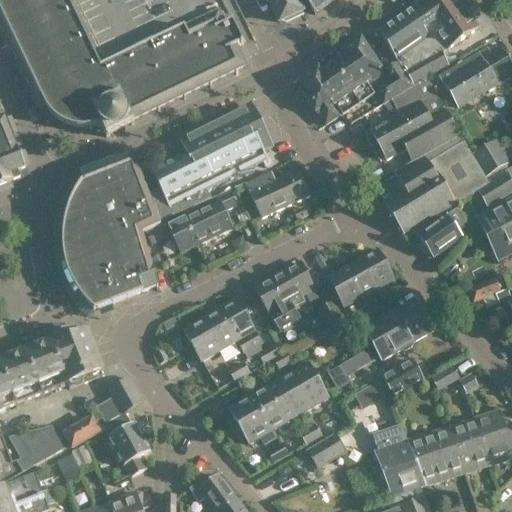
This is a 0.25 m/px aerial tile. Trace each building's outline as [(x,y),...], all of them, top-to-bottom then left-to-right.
[(236,50),(237,50),(244,46),(220,0),(0,0),(0,36),(36,112),(44,108),(51,118),(61,125),(72,130),(84,131),(96,130),(101,128),(106,139),(246,71),(236,50)] [(268,0),(279,24),(282,22),(286,24),(302,16),(297,5),(299,4),(297,0),(268,0)] [(303,0),(315,16),(332,4),(330,1),(331,0),(303,0)] [(416,6),(378,32),(403,74),(426,62),(420,51),(430,45),(427,40),(435,34),(428,25),(459,3),(457,0),(423,0),(415,5),(416,6)] [(426,62),(403,74),(411,87),(448,68),(441,55),(447,52),(478,31),(459,3),(428,25),(435,34),(427,40),(430,45),(420,51),(426,62)] [(384,106),(391,101),(412,89),(403,74),(397,65),(383,74),(362,42),(358,44),(358,45),(345,53),(343,55),(330,64),(352,96),(373,82),(377,89),(374,91),(384,106)] [(439,78),(444,85),(443,86),(457,109),(497,85),(498,86),(511,77),(511,69),(501,50),(490,56),(487,50),(439,78)] [(306,80),(300,84),(304,89),(305,89),(310,96),(309,97),(310,98),(307,100),(319,119),(320,118),(325,127),(339,117),(334,109),(352,96),(330,64),(318,72),(316,73),(316,74),(306,80)] [(405,151),(412,164),(424,158),(460,138),(426,82),(412,89),(391,101),(396,110),(399,116),(370,132),(371,134),(366,137),(380,163),(385,160),(386,162),(405,151)] [(396,110),(391,101),(384,106),(388,114),(396,110)] [(246,108),(226,118),(240,145),(244,143),(252,158),(256,167),(276,157),(272,148),(257,120),(257,119),(257,118),(256,118),(252,110),(246,108)] [(15,175),(25,170),(4,118),(0,119),(0,188),(13,183),(12,182),(15,175)] [(226,118),(203,130),(224,172),(228,180),(228,181),(256,167),(252,158),(244,143),(240,145),(226,118)] [(183,140),(181,145),(182,147),(187,157),(188,156),(206,192),(228,181),(228,180),(224,172),(203,130),(183,140)] [(460,138),(424,158),(412,164),(394,174),(405,193),(385,205),(393,217),(396,216),(400,221),(397,224),(405,236),(413,231),(416,234),(453,207),(488,186),(460,138)] [(474,156),(486,177),(507,164),(495,144),(474,156)] [(158,189),(150,193),(159,223),(210,200),(206,192),(188,156),(187,157),(171,165),(151,174),(158,189)] [(89,309),(94,313),(158,288),(143,234),(160,227),(136,164),(130,167),(126,157),(80,175),(84,185),(82,186),(80,184),(77,189),(74,195),(71,201),(68,207),(67,210),(65,216),(64,219),(63,223),(62,229),(62,236),(61,239),(61,242),(61,246),(62,252),(62,256),(63,259),(64,265),(66,271),(68,277),(69,280),(71,283),(73,289),(77,294),(80,300),(84,304),(89,309)] [(246,186),(262,220),(309,198),(297,173),(275,183),(271,174),(246,186)] [(487,207),(511,191),(511,189),(503,174),(489,183),(491,186),(479,194),(487,207)] [(197,248),(232,231),(223,213),(237,207),(231,195),(217,201),(219,204),(184,221),(197,248)] [(511,200),(477,219),(498,262),(511,254),(511,200)] [(457,231),(465,225),(453,207),(416,234),(418,238),(434,260),(463,239),(457,231)] [(297,221),(308,216),(304,209),(294,214),(297,221)] [(184,221),(168,228),(167,225),(146,235),(151,247),(165,240),(164,239),(168,237),(167,235),(170,233),(181,255),(197,248),(184,221)] [(377,292),(394,282),(377,252),(360,262),(377,292)] [(162,255),(154,259),(157,266),(165,263),(162,255)] [(360,262),(327,280),(344,310),(377,292),(360,262)] [(269,316),(279,333),(300,322),(290,305),(306,296),(310,303),(318,298),(314,291),(315,291),(300,265),(254,290),(269,316)] [(495,280),(471,290),(476,304),(507,290),(503,283),(497,286),(495,280)] [(510,299),(507,291),(495,296),(499,304),(510,299)] [(388,293),(381,297),(384,304),(391,300),(388,293)] [(228,328),(237,343),(244,355),(261,345),(254,333),(255,333),(236,301),(219,311),(228,328)] [(364,333),(381,362),(400,351),(403,352),(410,348),(411,345),(433,332),(416,303),(364,333)] [(317,314),(330,337),(346,328),(333,305),(317,314)] [(360,320),(354,309),(345,314),(351,325),(360,320)] [(183,332),(192,348),(228,328),(219,311),(183,332)] [(365,328),(360,320),(351,325),(355,334),(365,328)] [(192,348),(201,364),(237,343),(228,328),(192,348)] [(49,340),(50,343),(51,343),(67,385),(67,386),(69,390),(104,377),(102,371),(87,333),(86,333),(84,329),(74,333),(73,331),(49,340)] [(26,352),(34,374),(42,395),(67,386),(67,385),(51,343),(50,343),(26,352)] [(276,346),(257,357),(263,368),(282,357),(276,346)] [(26,352),(0,362),(0,363),(16,405),(42,395),(34,374),(26,352)] [(168,362),(163,352),(155,356),(160,365),(168,362)] [(286,355),(274,362),(278,370),(291,363),(286,355)] [(409,362),(380,379),(392,400),(422,384),(409,362)] [(0,411),(16,405),(0,363),(0,411)] [(229,373),(235,383),(249,375),(243,365),(229,373)] [(277,439),(274,432),(328,401),(307,366),(229,411),(249,446),(260,440),(264,446),(277,439)] [(349,385),(339,368),(327,375),(337,392),(349,385)] [(438,392),(459,380),(453,368),(432,381),(438,392)] [(478,388),(471,377),(460,383),(466,395),(478,388)] [(137,392),(131,380),(108,392),(112,400),(113,399),(116,404),(137,392)] [(384,399),(376,385),(355,397),(363,410),(384,399)] [(122,416),(144,404),(137,392),(116,404),(122,416)] [(96,409),(105,425),(122,416),(116,404),(113,399),(112,400),(96,409)] [(343,410),(329,419),(335,429),(349,421),(343,410)] [(489,468),(511,460),(511,454),(498,413),(474,421),(489,468)] [(62,431),(55,435),(60,443),(67,439),(72,448),(99,433),(92,420),(65,436),(62,431)] [(474,421),(449,429),(464,476),(489,468),(474,421)] [(109,439),(131,479),(146,471),(139,460),(149,455),(148,452),(148,449),(146,444),(143,443),(141,439),(142,436),(139,431),(136,430),(134,426),(109,439)] [(320,438),(314,427),(300,435),(306,446),(320,438)] [(64,450),(51,428),(38,431),(53,457),(64,450)] [(402,428),(374,437),(379,452),(376,453),(394,505),(413,498),(411,493),(425,488),(409,443),(407,443),(402,428)] [(409,443),(425,488),(464,476),(449,429),(409,443)] [(38,431),(22,436),(39,465),(53,457),(38,431)] [(22,475),(39,465),(22,436),(9,439),(9,440),(21,461),(15,463),(22,475)] [(317,471),(346,454),(335,436),(307,453),(317,471)] [(0,487),(2,486),(22,475),(15,463),(12,464),(1,438),(0,438),(0,487)] [(282,446),(267,454),(273,465),(288,457),(282,446)] [(84,448),(71,453),(73,458),(78,471),(91,466),(84,448)] [(78,471),(73,458),(55,465),(64,487),(81,480),(78,471)] [(363,485),(379,479),(375,465),(358,471),(363,485)] [(2,486),(0,487),(0,511),(48,511),(38,485),(52,480),(49,469),(2,487),(2,486)] [(104,491),(116,486),(110,474),(99,478),(104,491)] [(189,491),(199,504),(205,499),(214,511),(223,511),(238,502),(219,477),(202,490),(198,484),(189,491)] [(111,511),(141,511),(135,494),(109,504),(111,511)] [(170,509),(175,509),(176,497),(165,497),(165,509),(170,509)] [(422,511),(418,501),(388,511),(422,511)] [(244,511),(238,502),(223,511),(244,511)]
